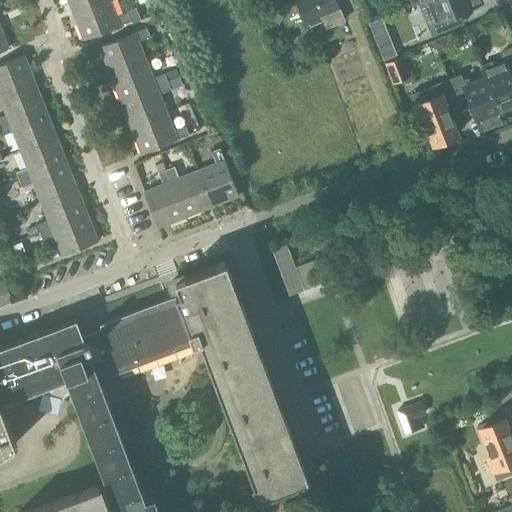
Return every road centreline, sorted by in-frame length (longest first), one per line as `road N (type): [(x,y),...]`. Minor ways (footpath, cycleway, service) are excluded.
road 1 (residential): [(130,266),(408,160)]
road 2 (residential): [(130,266),(51,67),(55,29),(43,0)]
road 3 (residential): [(0,315),(130,266)]
